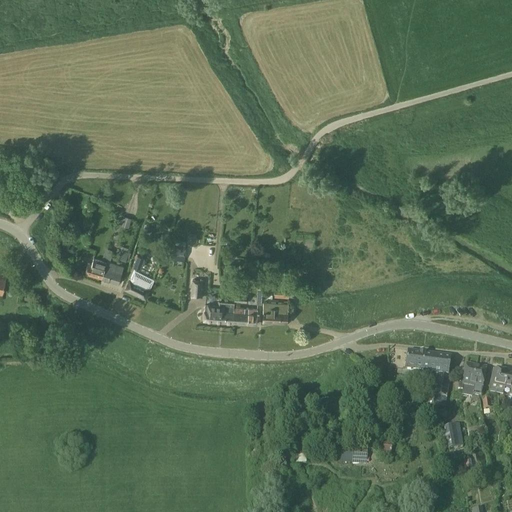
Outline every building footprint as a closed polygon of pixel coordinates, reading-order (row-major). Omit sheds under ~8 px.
[(66,229),(70,218),(61,215),(58,226),(66,229)] [(128,228),(131,219),(124,216),(121,225),(128,228)] [(184,262),(186,246),(174,244),(172,260),(184,262)] [(128,261),(131,253),(121,250),(118,258),(128,261)] [(118,284),(121,275),(124,266),(110,262),(112,255),(104,253),(102,260),(107,262),(101,279),(118,284)] [(140,269),(144,257),(137,254),(133,266),(140,269)] [(102,261),(96,259),(94,265),(88,263),(85,274),(101,279),(107,262),(102,260),(102,261)] [(145,299),(150,289),(149,289),(154,280),(135,270),(130,280),(130,279),(125,289),(145,299)] [(192,279),(190,297),(202,298),(204,280),(192,279)] [(275,286),(274,297),(288,298),(289,298),(289,290),(289,286),(275,286)] [(246,302),(246,296),(235,295),(234,311),(233,323),(256,324),(257,309),(240,308),(240,302),(246,302)] [(287,323),(288,303),(264,302),(263,322),(287,323)] [(233,323),(234,311),(228,311),(228,308),(205,306),(204,321),(233,323)] [(408,351),(405,371),(415,372),(437,375),(433,406),(446,408),(450,377),(448,376),(450,367),(450,362),(451,357),(408,351)] [(461,374),(458,389),(462,390),(461,396),(472,398),(473,398),(473,396),(474,387),(473,387),(476,366),(466,365),(465,374),(461,374)] [(474,387),(473,396),(481,398),(482,394),(482,393),(486,368),(479,367),(477,366),(476,366),(473,387),(474,387)] [(503,396),(505,389),(508,373),(494,370),(490,386),(491,386),(490,393),(503,396)] [(503,396),(503,397),(509,398),(511,399),(511,374),(509,374),(509,373),(508,373),(505,389),(503,396)] [(484,409),(491,408),(490,399),(482,400),(484,409)] [(447,450),(463,447),(459,425),(443,428),(447,450)] [(392,443),(383,441),(381,455),(391,456),(392,443)] [(296,456),(297,464),(308,463),(308,455),(296,456)]
